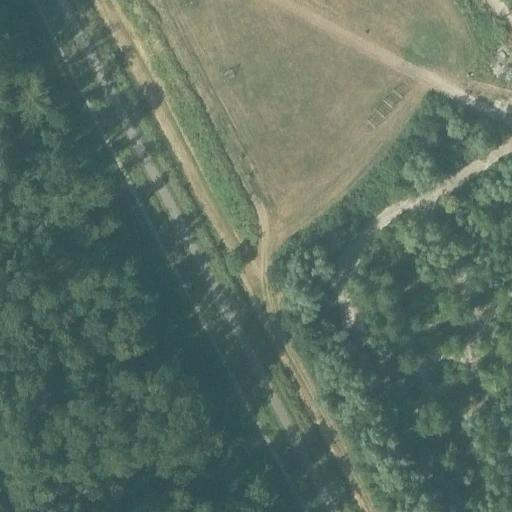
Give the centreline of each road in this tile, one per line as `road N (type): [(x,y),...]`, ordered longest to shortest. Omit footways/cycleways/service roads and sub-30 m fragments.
road 1 (unknown): [(304,511),(32,0)]
road 2 (track): [(511,129),(492,151),(393,199),(364,225),(335,296),(352,340),(370,349),(407,341),(511,285)]
road 3 (track): [(511,370),(442,429),(412,418),(423,393),(473,363),(480,322),(455,269),(469,240),(511,200)]
road 4 (track): [(341,279),(299,280),(272,291),(269,307),(374,511)]
road 5 (track): [(511,349),(420,361),(407,341),(373,385),(402,427),(426,429)]
road 6 (track): [(343,318),(455,269)]
